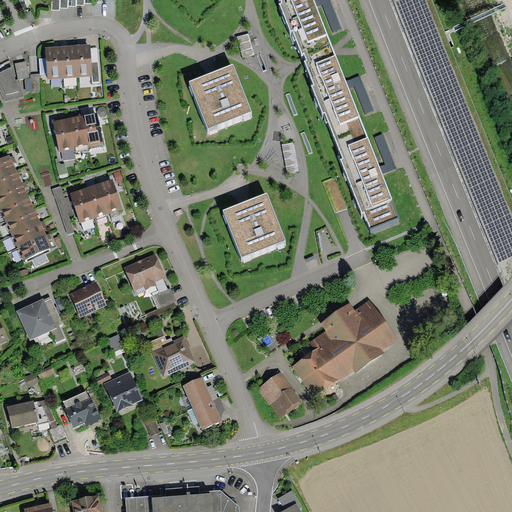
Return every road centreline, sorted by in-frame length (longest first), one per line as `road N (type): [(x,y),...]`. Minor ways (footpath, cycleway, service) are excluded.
road 1 (motorway): [(380,0),(511,334)]
road 2 (residential): [(31,34),(83,22),(113,31),(146,179),(167,231)]
road 3 (motorway): [(511,254),(414,0)]
road 4 (residential): [(167,231),(263,452)]
road 5 (secondary): [(457,353),(354,422),(263,452)]
road 6 (residential): [(0,296),(167,231)]
road 7 (secondary): [(263,452),(109,469)]
road 8 (unknown): [(343,215),(398,322)]
